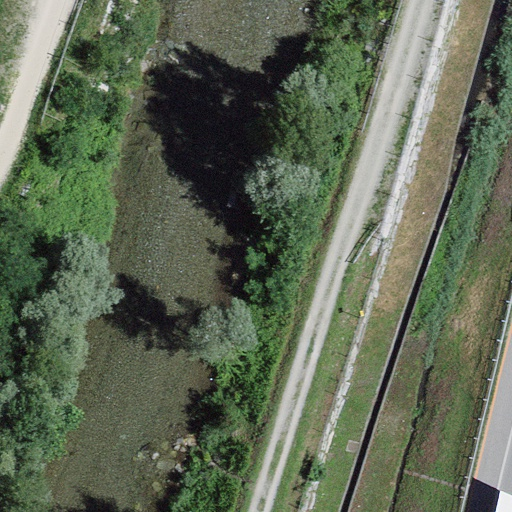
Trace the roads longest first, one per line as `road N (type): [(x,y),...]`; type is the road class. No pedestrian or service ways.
road 1 (track): [(259,511),(414,0)]
road 2 (track): [(48,0),(0,129)]
